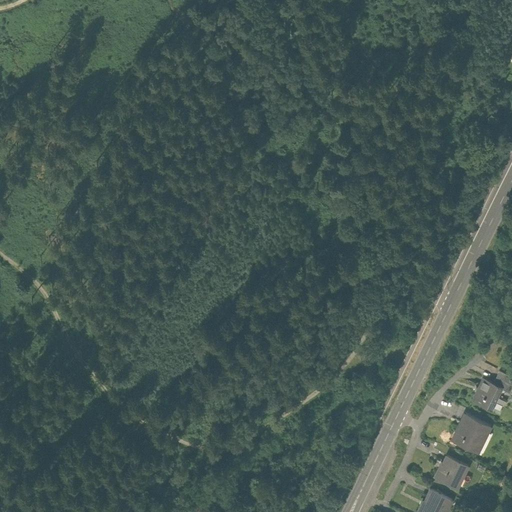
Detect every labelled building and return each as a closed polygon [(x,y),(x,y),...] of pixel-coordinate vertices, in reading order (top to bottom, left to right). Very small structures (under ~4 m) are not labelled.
[(393,312),(387,309),(382,319),(388,322),(393,312)] [(511,369),(505,366),(499,377),(509,382),(508,385),(511,386),(511,369)] [(499,377),(488,372),(477,396),(505,409),(511,397),(504,393),(508,385),(509,382),(499,377)] [(497,423),(470,408),(456,435),(484,448),(497,423)] [(475,462),(451,450),(440,473),(464,485),(475,462)] [(450,511),(458,496),(435,485),(430,497),(428,496),(422,508),(431,511),(450,511)]
